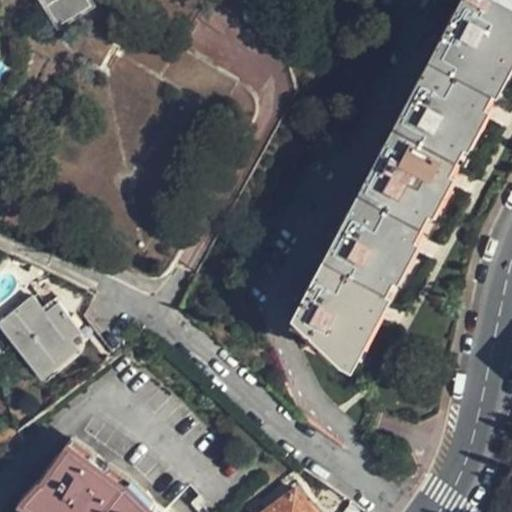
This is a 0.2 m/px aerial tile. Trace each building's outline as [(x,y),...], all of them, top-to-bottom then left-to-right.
[(94,5),(90,0),(39,0),(57,27),(94,5)] [(511,0),(473,0),(306,327),(327,338),(324,345),(359,364),(511,63),(511,0)] [(181,45),(164,76),(219,106),(236,74),(181,45)] [(0,326),(40,374),(73,347),(67,339),(78,330),(58,305),(47,315),(32,296),(0,324),(0,326)] [(162,511),(130,480),(127,483),(70,440),(28,498),(48,511),(162,511)] [(312,511),(296,490),(267,511),(312,511)]
